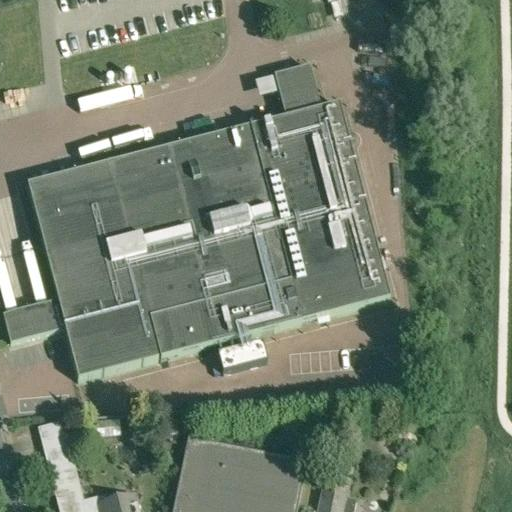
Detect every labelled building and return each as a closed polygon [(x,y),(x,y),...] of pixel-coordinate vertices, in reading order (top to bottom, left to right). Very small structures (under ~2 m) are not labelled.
[(56,307),(3,321),(24,400),(407,300),(406,269),(391,212),(408,208),(399,176),(359,187),(339,109),(320,114),(309,72),(216,96),(227,138),(27,191),(57,306),(56,306),(56,307)] [(261,349),(216,361),(221,380),(266,369),(261,349)] [(73,462),(64,426),(38,432),(58,511),(136,511),(134,498),(106,505),(105,500),(84,505),(73,462)] [(189,444),(174,511),(297,511),(307,468),(189,444)] [(354,511),(355,507),(344,504),(347,486),(326,482),(319,511),(354,511)]
